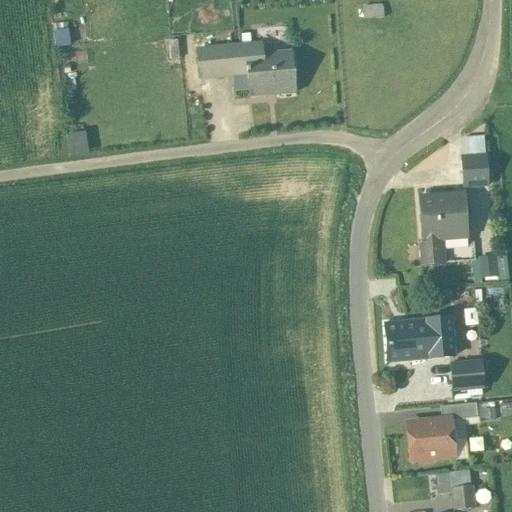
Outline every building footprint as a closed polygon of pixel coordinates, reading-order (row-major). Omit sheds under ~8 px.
[(382,6),(362,7),(363,19),(383,18),(382,6)] [(284,43),(229,48),(232,74),(246,73),(248,95),(274,92),(275,95),(295,93),(291,55),(285,55),(284,43)] [(229,48),(196,52),(199,77),(232,74),(229,48)] [(68,155),(87,155),(86,130),(68,131),(68,155)] [(486,157),(460,159),(461,172),(487,170),(486,157)] [(487,170),(461,172),(462,186),(488,184),(487,170)] [(463,196),(418,199),(422,265),(442,264),(440,239),(466,237),(463,196)] [(476,279),(508,278),(507,256),(476,256),(476,279)] [(379,297),(381,315),(401,312),(399,294),(379,297)] [(449,318),(427,321),(429,358),(451,356),(449,318)] [(427,321),(384,325),(386,363),(429,358),(427,321)] [(481,362),(449,365),(451,392),(483,390),(481,362)] [(475,404),(439,407),(441,421),(449,420),(450,421),(463,420),(477,418),(475,404)] [(441,421),(406,425),(409,461),(413,460),(417,464),(430,463),(433,458),(453,456),(454,460),(467,459),(463,420),(450,421),(449,420),(441,421)] [(472,487),(452,489),(454,511),(475,509),(472,487)]
